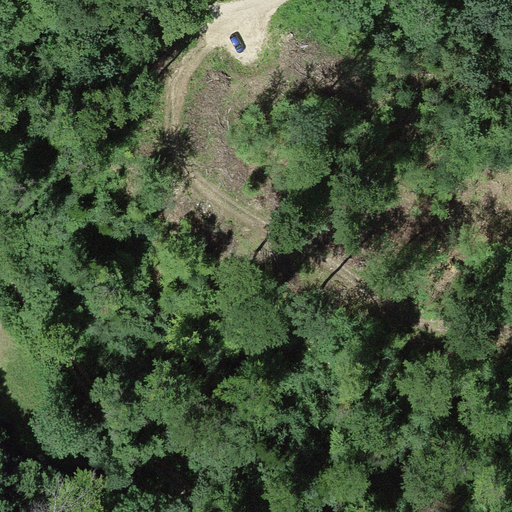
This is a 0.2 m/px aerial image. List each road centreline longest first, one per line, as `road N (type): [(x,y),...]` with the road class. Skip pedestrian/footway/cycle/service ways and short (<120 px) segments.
road 1 (track): [(0,258),(55,345),(155,462),(215,511)]
road 2 (track): [(0,15),(187,12),(263,0)]
